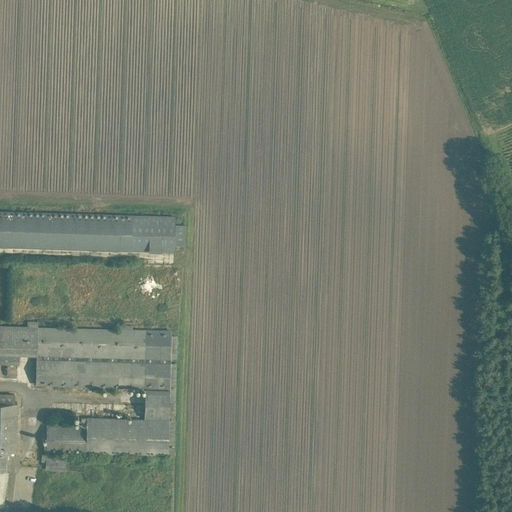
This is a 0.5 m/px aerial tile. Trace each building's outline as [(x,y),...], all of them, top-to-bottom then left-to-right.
[(0,245),(174,251),(174,244),(184,244),(185,224),(175,223),(175,216),(0,210),(0,245)] [(0,325),(0,363),(19,364),(20,354),(36,355),(35,384),(144,388),(143,418),(86,416),(86,417),(82,417),(81,424),(46,423),(44,451),(168,455),(168,439),(169,419),(169,414),(171,335),(171,330),(132,329),(132,325),(118,324),(118,329),(38,327),(38,321),(27,320),(27,326),(0,325)] [(0,393),(0,436),(7,437),(7,438),(17,439),(17,403),(15,403),(15,394),(0,393)] [(7,437),(0,436),(0,469),(7,469),(7,451),(16,451),(17,439),(7,438),(7,437)] [(41,461),(46,461),(45,469),(65,471),(66,456),(47,454),(47,453),(42,453),(41,461)]
